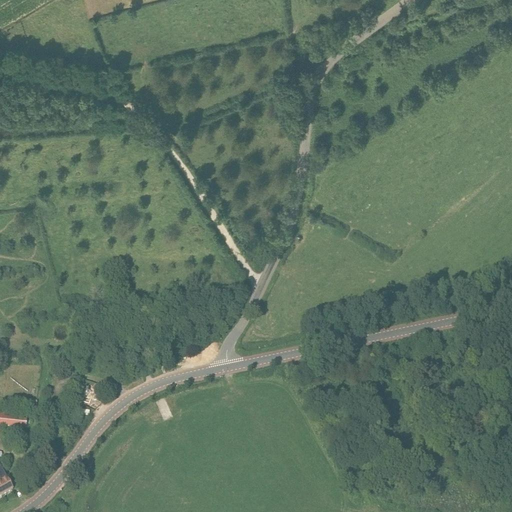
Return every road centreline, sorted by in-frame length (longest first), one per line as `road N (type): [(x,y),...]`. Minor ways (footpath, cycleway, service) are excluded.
road 1 (unclassified): [(228,366),(227,343),(292,211),(315,82),(351,42),(409,0)]
road 2 (track): [(0,68),(134,111),(259,288)]
road 3 (secondary): [(228,366),(511,309)]
road 4 (secondary): [(23,511),(122,402),(165,380),(228,366)]
